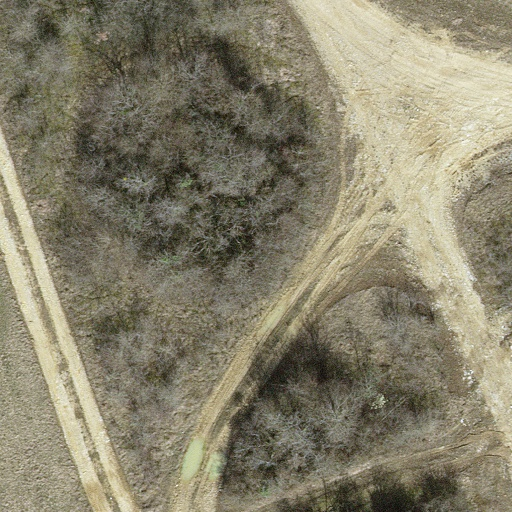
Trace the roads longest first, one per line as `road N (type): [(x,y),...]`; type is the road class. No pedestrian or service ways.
road 1 (track): [(172,511),(279,322),(410,139),(511,111)]
road 2 (track): [(317,0),(410,139),(511,443)]
road 3 (track): [(0,178),(110,511)]
